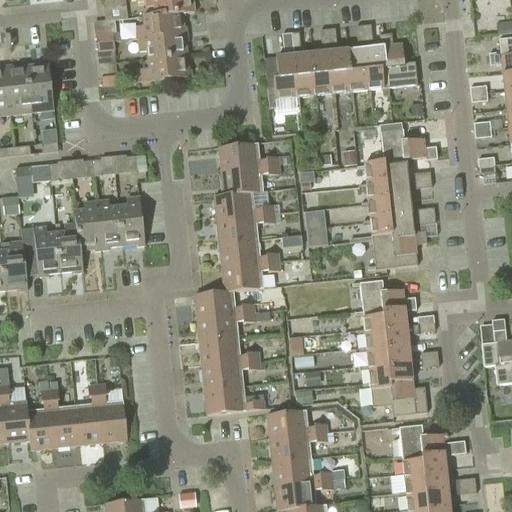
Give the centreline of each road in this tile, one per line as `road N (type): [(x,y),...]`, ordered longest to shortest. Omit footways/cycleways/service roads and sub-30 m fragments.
road 1 (residential): [(486,303),(447,0)]
road 2 (residential): [(511,462),(482,465),(474,412),(453,386),(446,308),(486,303)]
road 3 (residential): [(75,13),(88,125),(102,134),(171,128)]
road 4 (residential): [(171,128),(176,262),(155,298)]
road 5 (residential): [(155,298),(172,465)]
road 6 (residential): [(171,128),(209,128),(223,119),(227,12)]
road 7 (residential): [(50,511),(47,478),(172,465)]
road 8 (residential): [(227,12),(380,0)]
road 9 (residential): [(29,322),(155,298)]
